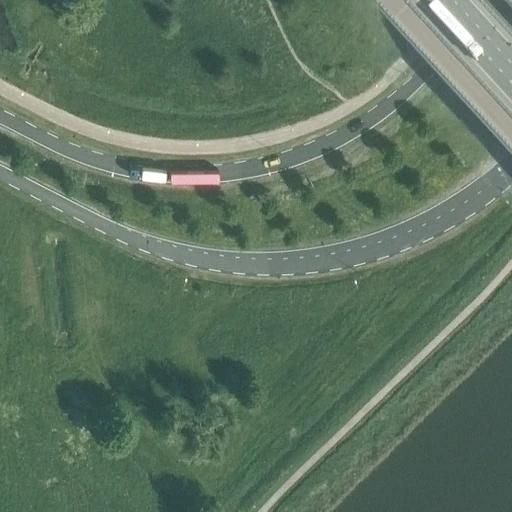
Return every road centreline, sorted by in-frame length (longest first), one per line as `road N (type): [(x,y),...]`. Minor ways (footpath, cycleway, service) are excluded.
road 1 (primary): [(504,0),(386,110),(351,134),(268,168),(201,177),(131,172),(67,154),(0,119)]
road 2 (primary): [(0,173),(156,251),(228,268),(303,271),(420,240),(511,170)]
road 3 (unclassified): [(511,135),(387,0)]
